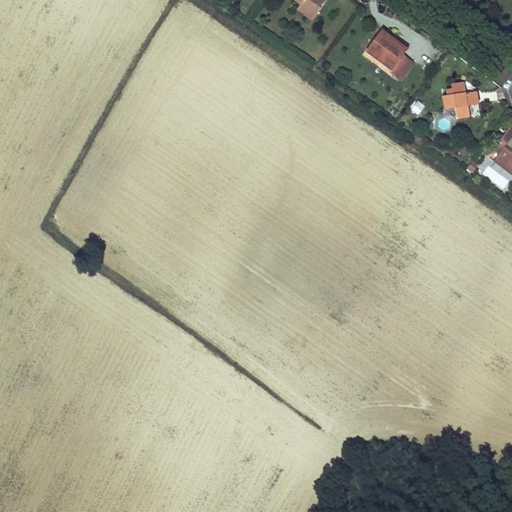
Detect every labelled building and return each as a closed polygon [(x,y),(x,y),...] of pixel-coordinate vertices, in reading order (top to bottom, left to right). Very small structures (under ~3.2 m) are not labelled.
[(291,0),(299,5),(298,7),(308,15),(311,11),(316,15),(325,3),(321,0),(291,0)] [(311,22),(316,15),(311,11),(308,15),(298,7),(295,11),(311,22)] [(367,53),(391,70),(387,75),(396,81),(409,63),(401,57),(406,51),(393,41),(381,33),(367,53)] [(393,41),(406,51),(408,47),(395,38),(393,41)] [(412,66),(409,63),(396,81),(399,83),(412,66)] [(455,119),(480,116),(476,93),(462,83),(451,85),(451,91),(446,91),(447,96),(441,97),(443,109),(454,108),(455,119)] [(417,114),(425,104),(417,99),(410,109),(417,114)] [(511,136),(511,135),(511,133),(504,128),(494,142),(497,144),(493,151),(497,154),(491,162),(509,175),(511,170),(511,136)]
